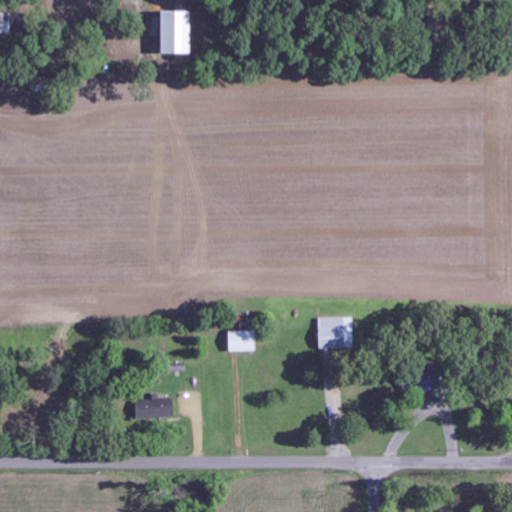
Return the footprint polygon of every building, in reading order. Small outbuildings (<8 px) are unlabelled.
[(166,56),(196,56),(196,13),(167,13),(166,56)] [(0,34),(15,35),(16,16),(0,15),(0,34)] [(320,349),(356,348),(355,318),(319,319),(320,349)] [(231,352),(258,351),(258,331),(231,331),(231,352)] [(435,389),(436,401),(440,400),(440,395),(446,395),(443,368),(403,372),(405,393),(435,389)] [(139,419),(177,418),(176,399),(138,400),(139,419)]
